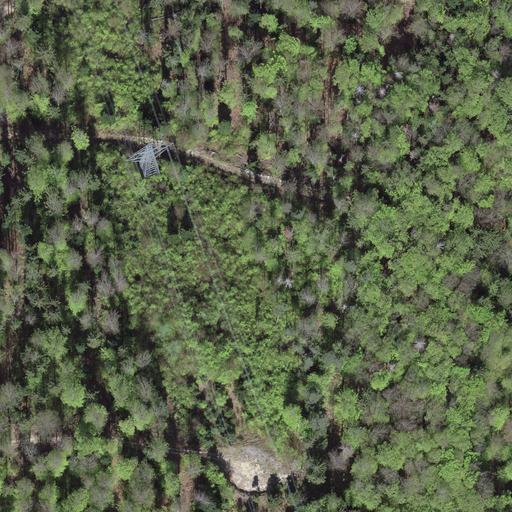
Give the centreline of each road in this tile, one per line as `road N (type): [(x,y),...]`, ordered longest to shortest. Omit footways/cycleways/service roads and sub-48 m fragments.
road 1 (track): [(0,136),(158,146),(315,197),(381,208)]
road 2 (track): [(289,479),(246,463),(118,442),(0,446)]
